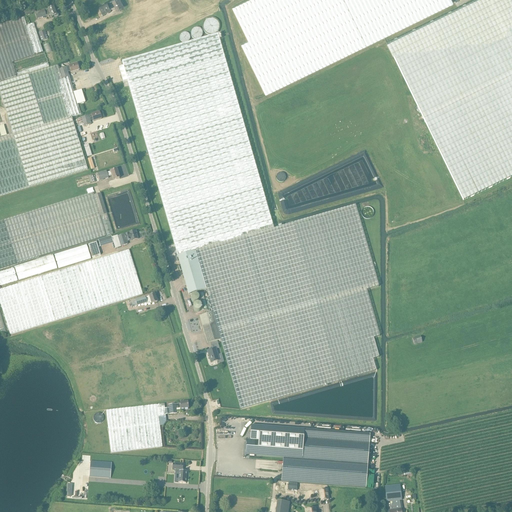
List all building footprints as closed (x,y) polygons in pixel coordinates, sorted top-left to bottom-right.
[(107,2),(99,6),(103,13),(110,9),(110,7),(113,5),(117,11),(124,7),(120,0),(110,0),(111,0),(107,2)] [(246,0),(232,7),(248,40),(241,44),(265,93),(364,45),(366,44),(411,22),(453,2),(451,0),(246,0)] [(511,0),(474,0),(387,43),(463,201),(511,176),(511,0)] [(54,7),(48,10),(35,14),(37,20),(50,15),(50,17),(54,16),(54,17),(58,16),(57,11),(55,11),(54,7)] [(211,35),(222,33),(218,17),(204,20),(207,34),(211,33),(211,35)] [(195,40),(205,37),(202,26),(192,29),(195,40)] [(39,33),(42,42),(48,40),(45,31),(39,33)] [(264,199),(217,35),(128,60),(122,62),(123,67),(119,68),(121,77),(123,82),(127,81),(128,84),(169,227),(176,251),(189,295),(206,290),(209,301),(206,302),(209,311),(212,310),(213,313),(199,317),(207,344),(210,343),(212,350),(207,351),(211,363),(219,361),(216,349),(219,348),(217,341),(221,340),(241,409),(376,370),(373,359),(379,357),(373,338),(380,336),(366,290),(379,287),(355,206),(273,229),(271,223),(264,199)] [(27,76),(0,83),(0,92),(13,135),(71,118),(81,115),(73,90),(75,89),(76,88),(75,85),(74,83),(71,84),(69,77),(68,74),(68,72),(71,71),(71,73),(79,71),(77,64),(69,66),(69,67),(66,67),(59,69),(58,66),(27,76)] [(81,118),(77,120),(80,128),(84,127),(91,125),(90,121),(93,120),(94,122),(101,120),(99,112),(91,115),(92,115),(88,116),(81,118)] [(0,196),(88,170),(71,118),(13,135),(0,139),(0,196)] [(110,172),(107,173),(106,171),(97,174),(100,181),(108,179),(108,177),(112,176),(113,180),(119,178),(117,170),(110,172)] [(113,234),(107,214),(101,194),(94,196),(93,193),(0,221),(0,269),(31,260),(113,234)] [(373,207),(363,207),(364,217),(373,217),(373,207)] [(127,242),(128,242),(131,241),(138,239),(136,235),(138,234),(136,231),(129,233),(129,234),(124,235),(124,234),(117,237),(113,238),(117,249),(121,248),(121,247),(128,245),(127,242)] [(0,302),(10,335),(128,299),(142,294),(128,250),(0,290),(0,302)] [(135,301),(132,302),(134,307),(137,306),(146,304),(147,305),(151,304),(157,303),(155,294),(149,296),(145,298),(145,297),(135,301)] [(201,309),(201,308),(201,306),(200,306),(198,305),(196,305),(195,306),(194,307),(193,308),(193,309),(194,310),(194,312),(195,313),(196,313),(197,313),(199,313),(200,312),(201,311),(201,309)] [(414,344),(424,342),(423,336),(412,338),(414,344)] [(111,453),(128,451),(162,447),(159,417),(165,416),(165,415),(169,415),(177,414),(176,409),(180,409),(180,410),(188,409),(188,403),(179,404),(180,404),(168,405),(169,408),(165,409),(164,404),(106,411),(111,453)] [(227,446),(235,446),(236,429),(233,429),(233,418),(229,418),(228,431),(218,431),(217,443),(222,443),(222,441),(227,442),(227,446)] [(369,444),(305,440),(306,432),(286,431),(253,428),(252,442),(248,441),(247,456),(284,459),(282,482),(366,488),(369,444)] [(90,461),(89,477),(110,478),(111,463),(90,461)] [(183,464),(173,464),(173,470),(180,470),(180,471),(179,471),(178,484),(186,485),(186,484),(187,472),(182,471),(182,470),(183,470),(183,464)] [(400,485),(385,487),(387,503),(392,502),(393,504),(391,507),(392,507),(392,510),(391,511),(389,511),(388,511),(401,511),(401,509),(399,502),(399,501),(401,501),(400,485)] [(330,500),(328,489),(319,491),(320,502),(330,500)] [(277,501),(275,511),(287,511),(289,503),(277,501)]
